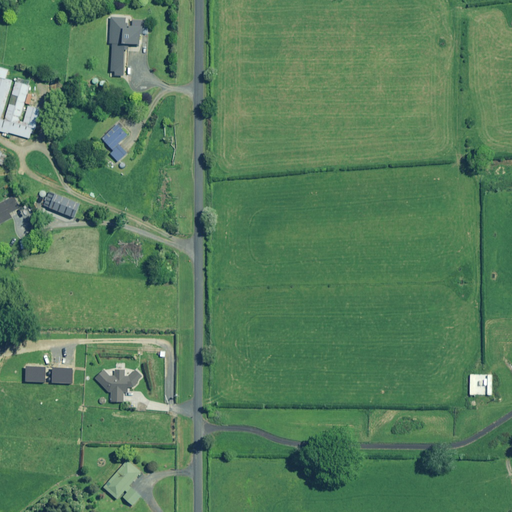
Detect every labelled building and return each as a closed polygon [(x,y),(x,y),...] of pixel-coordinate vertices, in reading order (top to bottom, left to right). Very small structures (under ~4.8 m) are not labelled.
[(112,44),(110,72),(114,72),(114,76),(123,76),(124,50),(128,50),(128,44),(139,45),(140,36),(141,36),(142,34),(147,34),(148,27),(142,27),(142,25),(134,25),(134,27),(129,26),(126,22),(126,18),(111,17),(109,44),(112,44)] [(0,77),(5,79),(8,70),(0,67),(0,77)] [(5,79),(0,77),(0,131),(8,133),(8,132),(29,138),(30,133),(34,134),(47,91),(33,87),(22,122),(19,121),(29,86),(16,82),(5,119),(1,118),(12,81),(5,79)] [(127,135),(117,125),(103,139),(114,151),(111,154),(118,162),(127,153),(118,144),(127,135)] [(46,193),(41,189),(38,194),(43,198),(46,193)] [(80,204),(50,191),(44,206),(74,218),(80,204)] [(20,208),(14,197),(0,203),(0,224),(12,219),(9,214),(20,208)] [(137,346),(137,352),(143,353),(143,352),(146,352),(146,357),(152,358),(153,347),(137,346)] [(94,379),(108,393),(112,393),(111,402),(124,402),(124,393),(127,393),(127,388),(134,388),(138,383),(137,383),(142,377),(135,370),(130,376),(124,376),(125,370),(115,370),(115,376),(110,376),(103,370),(94,379)] [(141,472),(128,461),(104,488),(117,499),(126,490),(128,492),(123,497),(133,506),(141,497),(129,486),(141,472)]
